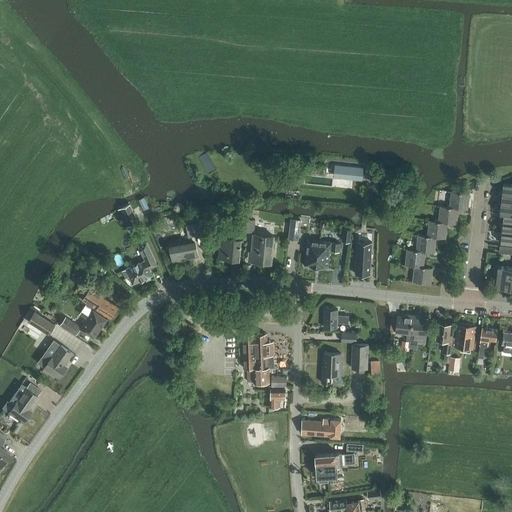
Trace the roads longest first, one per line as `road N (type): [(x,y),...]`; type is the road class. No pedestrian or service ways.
road 1 (tertiary): [(0,503),(117,334),(171,291)]
road 2 (unclassified): [(303,511),(295,330)]
road 3 (tertiary): [(470,305),(295,286)]
road 4 (residential): [(295,330),(220,326),(171,291)]
road 5 (tertiary): [(171,291),(295,286)]
